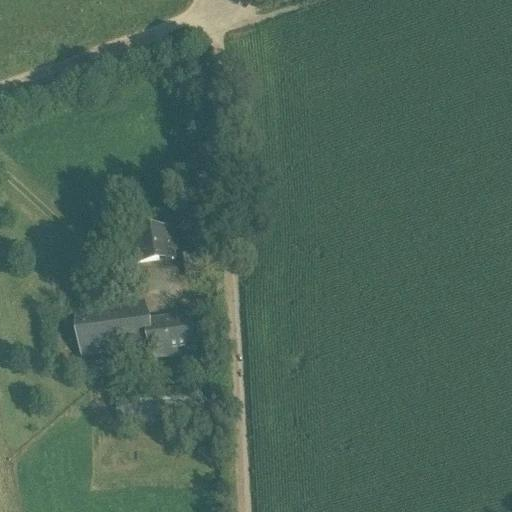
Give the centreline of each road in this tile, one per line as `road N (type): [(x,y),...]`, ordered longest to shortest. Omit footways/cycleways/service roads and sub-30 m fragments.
road 1 (track): [(240,511),(208,19)]
road 2 (track): [(0,88),(208,19)]
